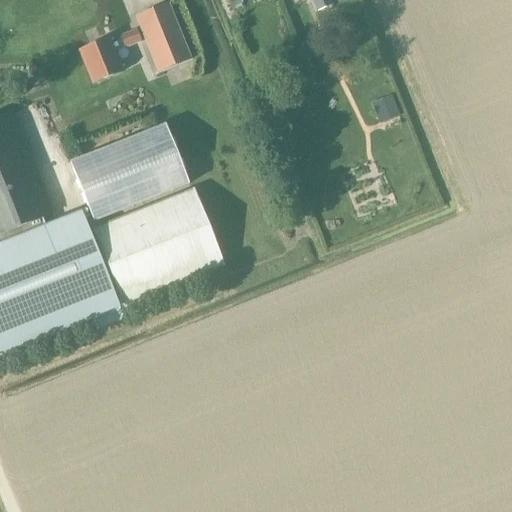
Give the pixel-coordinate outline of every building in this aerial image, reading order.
[(225,0),(229,9),(242,5),(240,0),(225,0)] [(157,73),(163,70),(189,59),(166,4),(133,18),(157,73)] [(107,39),(78,51),(92,84),(121,73),(113,53),(139,43),(134,30),(118,36),(118,38),(108,42),(107,39)] [(0,235),(41,219),(51,215),(10,113),(0,117),(0,235)] [(19,119),(40,187),(55,182),(34,114),(19,119)] [(188,186),(177,158),(164,125),(68,163),(92,224),(188,186)] [(220,265),(191,192),(95,229),(96,232),(88,235),(115,301),(123,298),(125,304),(220,265)] [(122,319),(115,301),(88,235),(80,213),(44,227),(41,219),(0,235),(0,355),(92,318),(97,329),(122,319)]
